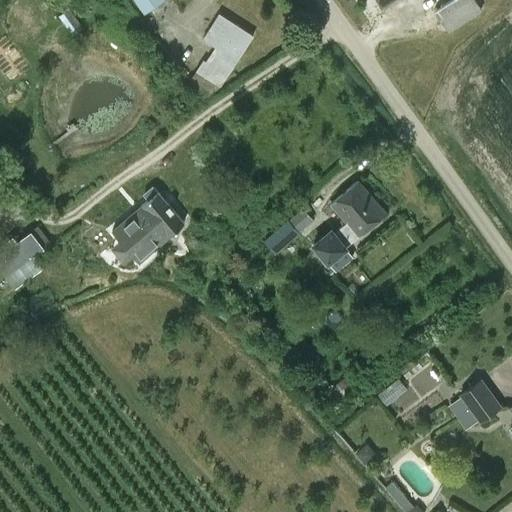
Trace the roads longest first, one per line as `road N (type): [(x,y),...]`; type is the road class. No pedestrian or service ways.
road 1 (track): [(45,232),(331,34)]
road 2 (unclassified): [(511,280),(308,0)]
